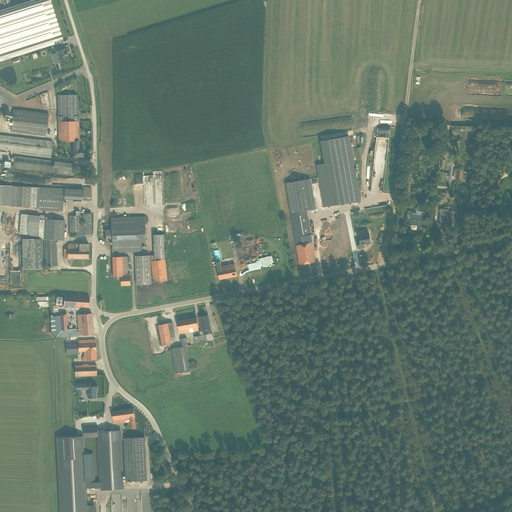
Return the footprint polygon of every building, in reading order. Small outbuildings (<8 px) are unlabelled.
[(0,58),(62,39),(49,0),(41,0),(0,13),(0,58)] [(59,63),(68,60),(67,55),(66,52),(65,48),(62,49),(61,46),(53,48),(55,53),(59,63)] [(46,105),(44,97),(40,98),(40,95),(36,95),(38,107),(46,105)] [(77,102),(76,95),(57,95),(58,141),(70,141),(78,141),(77,102)] [(10,132),(45,136),(48,113),(13,109),(10,132)] [(0,149),(51,156),(52,141),(45,140),(44,140),(0,134),(0,149)] [(323,207),(360,200),(349,136),(321,141),(324,163),(316,165),(323,207)] [(78,148),(78,141),(70,141),(70,149),(72,149),(72,157),(83,156),(83,149),(78,148)] [(74,176),(76,164),(14,156),(13,165),(9,165),(10,160),(5,160),(3,167),(74,176)] [(370,159),(368,192),(379,193),(382,160),(370,159)] [(455,179),(462,180),(463,170),(463,169),(463,167),(462,167),(461,169),(457,168),(457,169),(454,169),(453,176),(456,176),(455,179)] [(11,173),(10,180),(31,183),(32,177),(11,173)] [(132,199),(140,199),(140,173),(131,173),(132,199)] [(291,214),(306,212),(306,210),(315,208),(310,179),(295,181),(294,178),(291,179),(292,182),(285,183),(291,214)] [(83,200),(83,190),(0,185),(0,205),(38,208),(37,210),(63,211),(63,199),(83,200)] [(451,221),(459,222),(461,207),(457,206),(456,211),(448,210),(448,209),(439,208),(439,212),(440,212),(439,222),(443,223),(443,222),(446,222),(446,225),(451,226),(451,221)] [(69,236),(91,235),(90,213),(82,213),(82,225),(81,225),(81,215),(80,215),(80,211),(75,211),(75,215),(68,216),(69,236)] [(416,233),(423,234),(424,227),(422,227),(422,224),(426,225),(427,214),(425,214),(425,212),(416,211),(416,213),(412,213),(412,214),(409,214),(407,224),(411,225),(410,229),(416,230),(416,233)] [(300,264),(315,261),(306,212),(291,214),(300,264)] [(45,267),(57,266),(56,240),(63,240),(64,220),(44,219),(44,215),(39,215),(39,216),(20,214),(19,234),(26,235),(38,236),(44,239),(45,267)] [(111,252),(142,252),(141,245),(146,245),(145,216),(110,218),(111,230),(105,230),(105,241),(111,241),(111,252)] [(321,261),(342,257),(340,248),(348,247),(343,221),(323,225),(324,228),(319,228),(320,233),(319,234),(321,241),(333,239),(334,245),(327,246),(319,247),(321,261)] [(153,282),(168,280),(165,260),(164,234),(154,234),(154,255),(135,256),(136,284),(152,284),(151,261),(153,282)] [(22,269),(42,269),(41,239),(22,239),(22,269)] [(88,249),(67,249),(63,249),(63,258),(88,258),(88,249)] [(122,285),(131,285),(130,273),(128,273),(128,259),(129,259),(129,256),(127,256),(111,257),(112,277),(121,276),(122,285)] [(220,279),(237,276),(234,263),(217,266),(220,279)] [(63,306),(88,308),(89,297),(64,295),(63,306)] [(65,337),(76,336),(76,328),(67,328),(66,320),(67,320),(66,313),(60,313),(60,316),(49,317),(51,335),(57,334),(57,337),(65,337)] [(78,335),(93,334),(91,313),(77,315),(78,335)] [(200,335),(211,333),(208,315),(199,317),(201,331),(199,331),(200,335)] [(199,330),(196,317),(177,321),(179,334),(199,330)] [(175,337),(172,322),(158,325),(162,345),(172,343),(171,338),(175,337)] [(213,340),(211,333),(200,335),(194,336),(196,343),(213,340)] [(175,373),(190,371),(186,346),(191,345),(190,340),(187,341),(187,337),(180,338),(181,347),(171,348),(175,373)] [(86,360),(96,359),(95,339),(78,340),(78,343),(66,343),(66,354),(78,353),(78,351),(83,351),(83,356),(82,356),(82,361),(86,361),(86,360)] [(82,365),(74,365),(75,376),(96,375),(96,365),(88,365),(88,364),(82,364),(82,365)] [(88,397),(96,398),(96,392),(96,390),(98,390),(98,386),(90,386),(91,383),(81,383),(81,390),(88,390),(88,397)] [(131,429),(136,428),(133,408),(112,411),(114,424),(130,421),(131,429)] [(98,426),(84,427),(84,438),(98,437),(100,482),(85,483),(86,488),(100,488),(100,490),(123,489),(120,430),(105,431),(105,430),(98,430),(98,426)] [(83,436),(56,438),(59,511),(87,511),(86,488),(85,483),(83,436)] [(145,437),(124,438),(126,481),(147,480),(145,437)]
